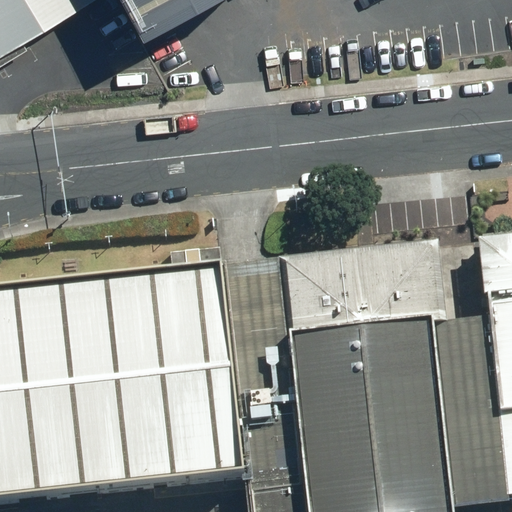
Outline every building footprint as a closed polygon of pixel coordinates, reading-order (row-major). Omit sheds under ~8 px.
[(0,0),(0,55),(91,0),(0,0)] [(115,0),(132,30),(188,0),(115,0)] [(447,0),(424,0),(429,10),(447,0)] [(511,232),(430,242),(459,506),(511,499),(511,232)] [(454,511),(424,243),(229,265),(257,511),(454,511)] [(224,265),(0,292),(0,492),(248,463),(224,265)]
